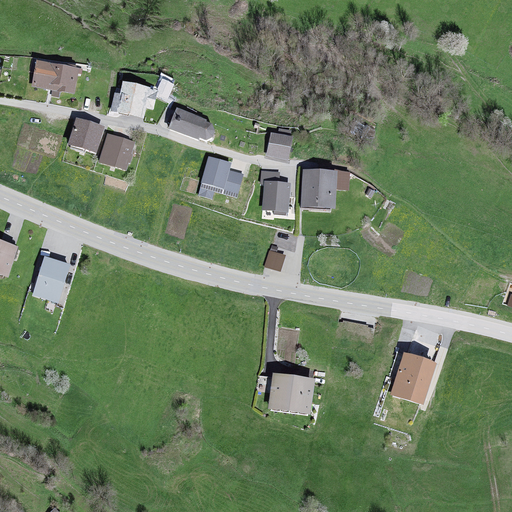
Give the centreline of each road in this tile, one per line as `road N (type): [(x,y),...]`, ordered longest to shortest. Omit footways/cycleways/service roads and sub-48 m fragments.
road 1 (tertiary): [(511,332),(176,262),(0,197)]
road 2 (track): [(511,279),(360,176),(313,164)]
road 3 (track): [(511,404),(486,431),(497,511)]
